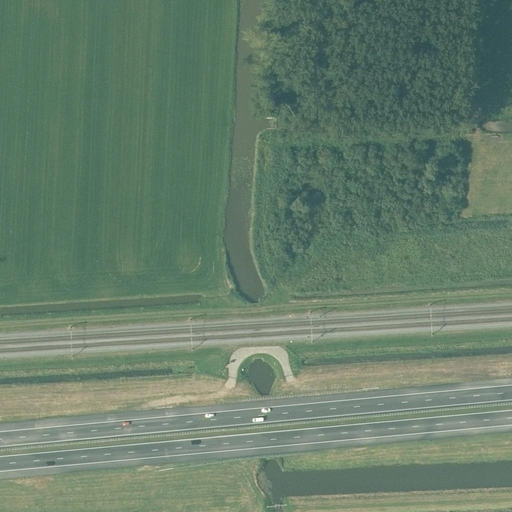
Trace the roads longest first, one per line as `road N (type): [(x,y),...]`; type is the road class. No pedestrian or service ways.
road 1 (motorway): [(0,463),(511,419)]
road 2 (motorway): [(511,394),(0,436)]
